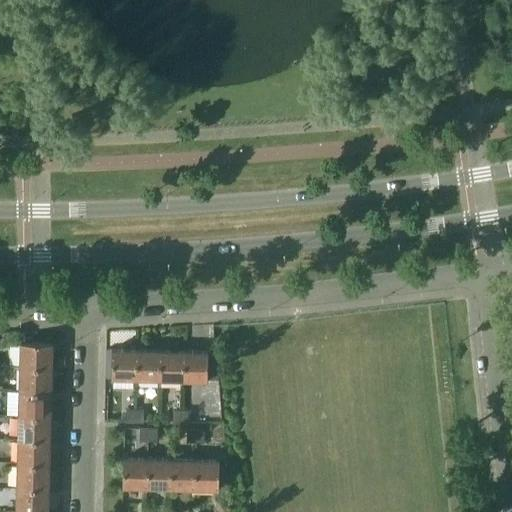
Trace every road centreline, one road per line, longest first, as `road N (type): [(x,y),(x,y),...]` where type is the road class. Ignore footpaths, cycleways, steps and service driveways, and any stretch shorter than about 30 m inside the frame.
road 1 (secondary): [(511,168),(261,201),(0,210)]
road 2 (secondary): [(0,255),(319,240),(511,213)]
road 3 (residential): [(86,309),(486,276)]
road 4 (residential): [(511,507),(486,276)]
road 5 (residential): [(86,309),(84,511)]
